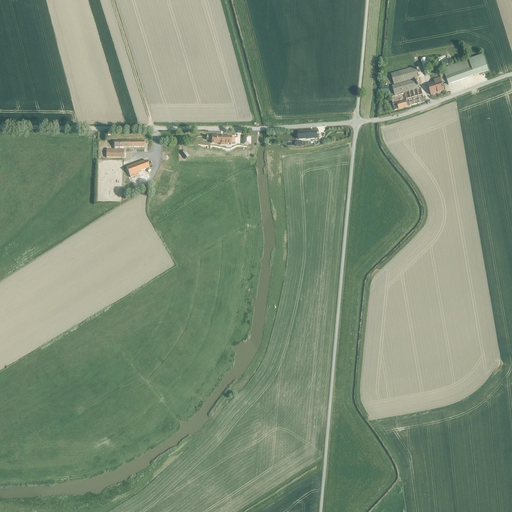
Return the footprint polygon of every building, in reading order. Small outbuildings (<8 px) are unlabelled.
[(488,71),(483,55),(443,69),(444,72),(439,74),(441,78),(435,80),(436,81),(434,82),(435,83),(428,85),(431,95),(444,91),(442,83),(447,82),(448,85),(488,71)] [(426,58),(421,59),(425,76),(430,74),(426,58)] [(391,74),(394,85),(418,78),(415,67),(391,74)] [(418,88),(416,79),(394,85),(392,86),(394,95),(402,93),(403,94),(391,97),(395,110),(425,102),(421,87),(418,88)] [(232,137),(212,136),(212,140),(212,143),(220,143),(220,145),(228,145),(228,144),(232,144),(232,142),(234,142),(234,137),(232,137)] [(124,150),(106,149),(106,158),(124,158),(124,150)] [(147,160),(127,168),(131,178),(139,175),(138,172),(149,168),(147,160)]
